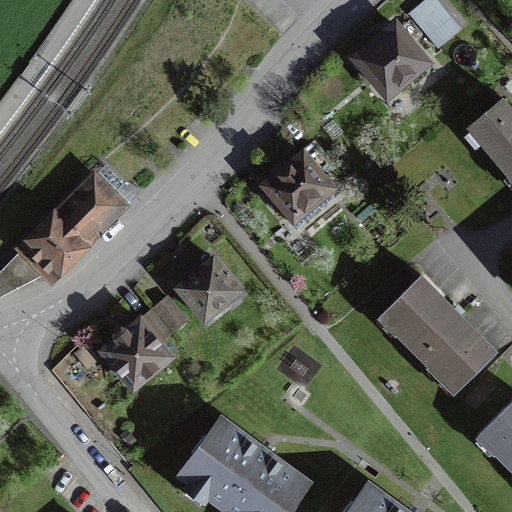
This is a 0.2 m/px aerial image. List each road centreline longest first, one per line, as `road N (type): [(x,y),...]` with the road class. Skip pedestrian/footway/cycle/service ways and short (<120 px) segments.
road 1 (residential): [(0,329),(60,304),(112,262),(352,0)]
road 2 (residential): [(0,333),(20,374),(132,511)]
